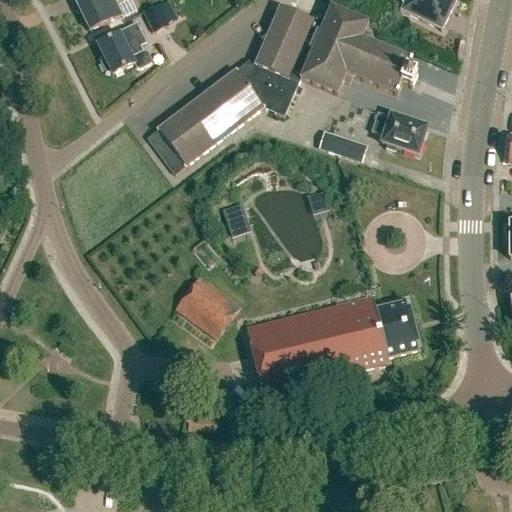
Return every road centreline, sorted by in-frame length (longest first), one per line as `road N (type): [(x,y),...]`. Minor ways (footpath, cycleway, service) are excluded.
road 1 (tertiary): [(484,402),(468,228),(502,0)]
road 2 (secondary): [(161,456),(303,459),(484,402)]
road 3 (residential): [(41,173),(266,0)]
road 4 (residential): [(282,511),(474,465),(484,402)]
road 5 (residential): [(113,446),(130,369),(126,348),(72,267),(47,210)]
road 6 (unclassified): [(41,173),(1,0)]
